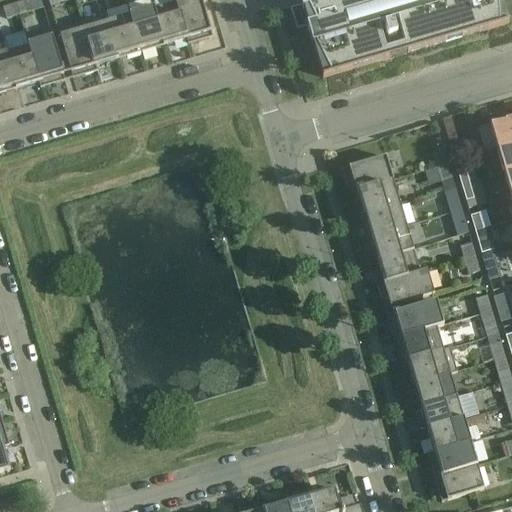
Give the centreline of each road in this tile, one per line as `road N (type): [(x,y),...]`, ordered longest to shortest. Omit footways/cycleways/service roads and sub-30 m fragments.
road 1 (residential): [(278,141),(363,432)]
road 2 (residential): [(103,511),(363,432)]
road 3 (residential): [(0,145),(256,67)]
road 4 (residential): [(69,511),(0,273)]
road 5 (residential): [(511,72),(278,141)]
